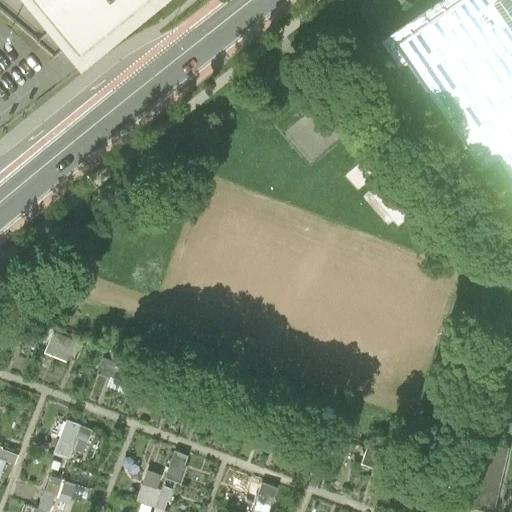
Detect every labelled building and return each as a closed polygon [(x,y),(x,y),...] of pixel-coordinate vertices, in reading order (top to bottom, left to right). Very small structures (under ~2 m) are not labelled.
[(30,0),(84,63),(159,0),(30,0)] [(497,149),(511,170),(511,0),(441,0),(392,33),(479,161),(497,149)] [(370,154),(348,172),(359,186),(381,167),(370,154)] [(500,411),(482,407),(460,501),(491,508),(506,445),(493,442),(500,411)] [(75,455),(79,442),(90,446),(98,423),(71,413),(58,449),(75,455)] [(0,472),(11,475),(21,444),(0,438),(0,472)] [(153,464),(139,511),(165,511),(156,509),(168,468),(153,464)] [(90,495),(94,482),(52,467),(35,511),(52,511),(59,494),(75,499),(78,491),(90,495)] [(256,473),(248,495),(272,503),(280,481),(256,473)]
